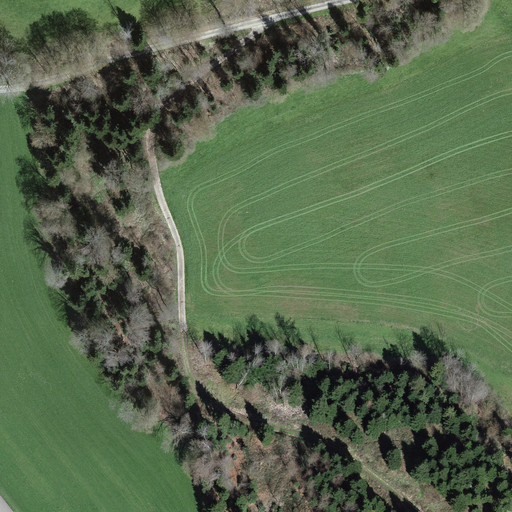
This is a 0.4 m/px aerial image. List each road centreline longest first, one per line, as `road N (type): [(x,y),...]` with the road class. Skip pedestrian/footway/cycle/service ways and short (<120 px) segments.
road 1 (track): [(262,19),(155,108),(151,123),(189,359),(229,414),(304,423),(413,511)]
road 2 (unclassified): [(0,89),(340,0)]
